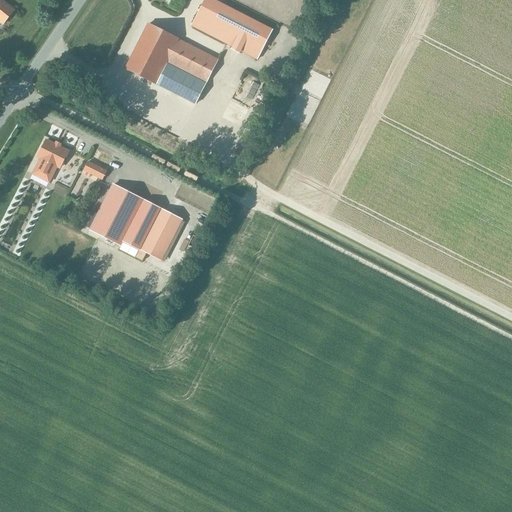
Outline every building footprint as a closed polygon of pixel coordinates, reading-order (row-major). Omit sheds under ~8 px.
[(0,0),(0,22),(3,25),(14,10),(1,0),(0,0)] [(257,60),(272,31),(213,0),(205,0),(192,26),(257,60)] [(196,104),(217,62),(178,42),(179,40),(148,24),(125,69),(156,85),(156,84),(196,104)] [(238,79),(233,88),(246,94),(244,97),(256,103),(262,90),(238,79)] [(74,134),(57,126),(49,142),(46,141),(38,157),(41,158),(35,169),(52,178),(57,167),(60,168),(68,152),(65,150),(74,134)] [(101,177),(104,170),(88,162),(85,168),(101,177)] [(113,186),(90,230),(120,246),(123,241),(143,201),(113,186)] [(161,210),(143,201),(123,241),(140,250),(161,210)] [(182,221),(161,210),(140,250),(161,261),(182,221)]
